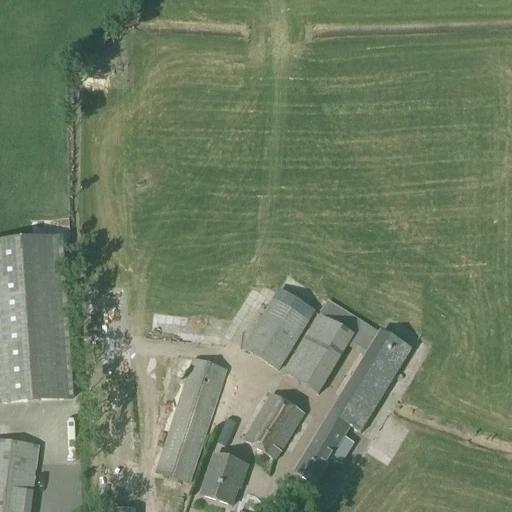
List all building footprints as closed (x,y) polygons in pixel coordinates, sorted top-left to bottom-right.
[(61,240),(0,244),(0,407),(72,403),(61,240)] [(266,282),(238,346),(277,364),(305,300),(266,282)] [(333,359),(348,327),(308,308),(276,375),(311,392),(319,377),(330,382),(339,362),(333,359)] [(182,330),(184,319),(163,316),(162,328),(182,330)] [(211,339),(210,320),(187,321),(188,340),(211,339)] [(182,369),(200,367),(199,354),(181,356),(182,369)] [(281,398),(258,438),(275,448),(298,408),(281,398)] [(127,407),(104,408),(106,448),(129,447),(127,407)] [(356,450),(376,461),(394,427),(374,416),(356,450)] [(329,417),(329,418),(294,475),(314,487),(350,430),(329,417)] [(0,443),(0,511),(30,511),(39,448),(0,443)] [(59,457),(60,493),(72,492),(71,457),(59,457)] [(213,458),(200,499),(232,509),(246,469),(213,458)] [(116,475),(97,474),(96,497),(115,497),(116,475)]
